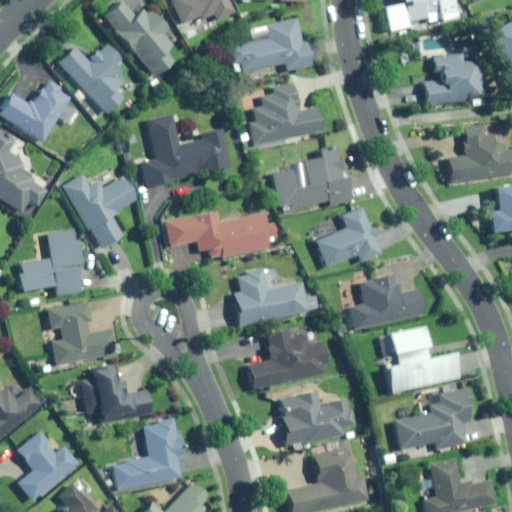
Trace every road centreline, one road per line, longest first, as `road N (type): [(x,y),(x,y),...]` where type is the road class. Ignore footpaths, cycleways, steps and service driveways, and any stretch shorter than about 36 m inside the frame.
road 1 (residential): [(511,387),(494,322),(372,124),(346,0)]
road 2 (residential): [(198,369),(147,331),(141,306),(149,292),(170,285),(186,312)]
road 3 (residential): [(246,511),(231,443),(198,369)]
